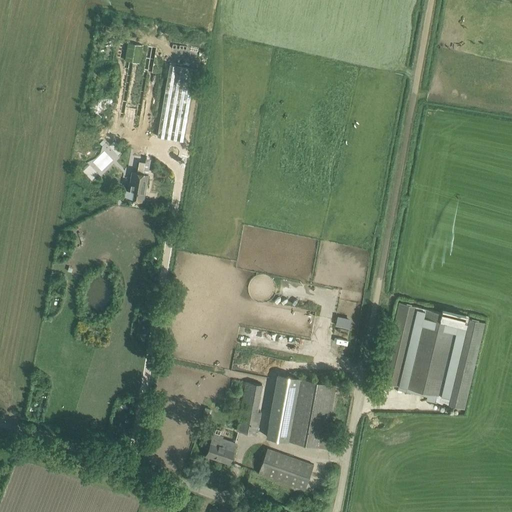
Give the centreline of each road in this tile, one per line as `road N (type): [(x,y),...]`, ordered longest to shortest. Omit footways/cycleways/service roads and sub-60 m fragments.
road 1 (unclassified): [(336,511),(427,0)]
road 2 (unclassified): [(273,511),(130,463)]
road 3 (unclassified): [(0,420),(130,463)]
